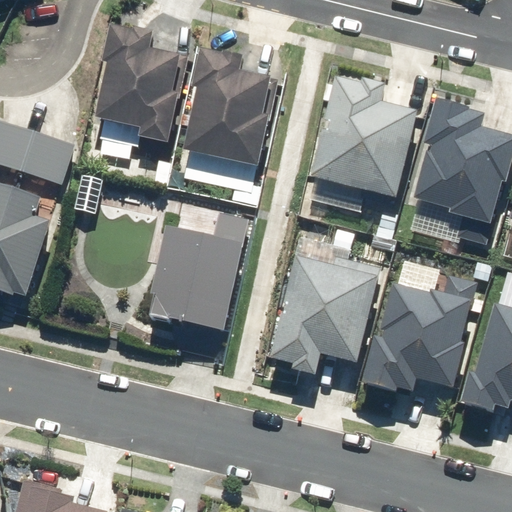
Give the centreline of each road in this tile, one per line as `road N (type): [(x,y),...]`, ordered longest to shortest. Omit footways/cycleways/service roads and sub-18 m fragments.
road 1 (tertiary): [(508,511),(0,387)]
road 2 (residential): [(511,36),(365,0)]
